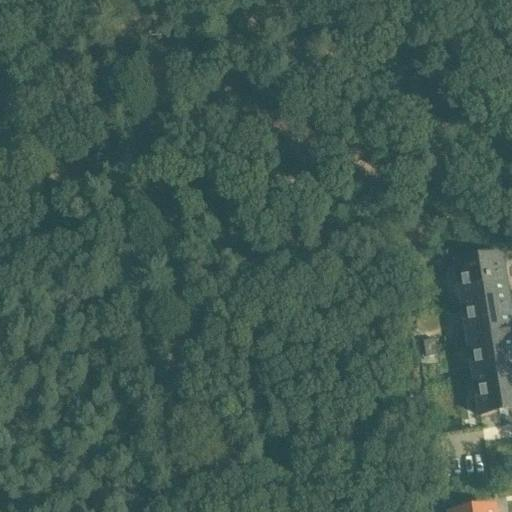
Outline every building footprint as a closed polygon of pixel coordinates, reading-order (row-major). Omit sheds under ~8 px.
[(511,413),(511,325),(502,262),(457,269),(480,418),(511,413)] [(434,341),(422,343),(423,351),(435,349),(434,341)] [(435,349),(423,351),(425,359),(437,357),(435,349)] [(449,495),(441,497),(443,508),(451,507),(449,495)] [(441,497),(434,498),(433,498),(435,510),(443,508),(441,497)]
